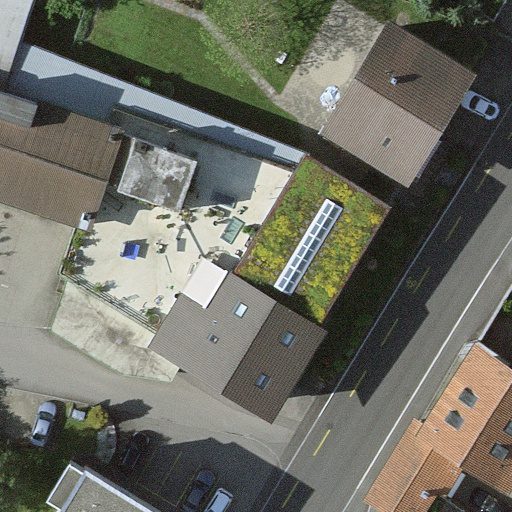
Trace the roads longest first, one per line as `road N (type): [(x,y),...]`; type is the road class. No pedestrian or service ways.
road 1 (residential): [(0,346),(347,484)]
road 2 (residential): [(347,484),(511,213)]
